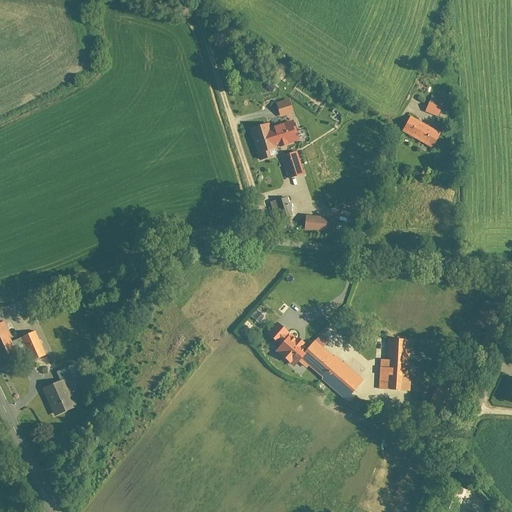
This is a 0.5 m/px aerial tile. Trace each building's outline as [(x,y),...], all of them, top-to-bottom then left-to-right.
[(428,89),(418,108),(432,115),(442,96),(428,89)] [(284,94),(270,99),(275,113),(289,108),(284,94)] [(436,127),(404,111),(394,129),(426,146),(436,127)] [(271,125),(251,131),(255,144),(252,145),(258,164),(278,157),(276,149),(299,142),(293,122),(272,129),(271,125)] [(297,152),(279,159),(286,181),(305,175),(297,152)] [(273,201),(274,215),(291,212),(289,199),(273,201)] [(321,212),(299,210),(298,228),(320,230),(321,212)] [(339,398),(357,376),(318,343),(324,336),(315,328),(304,341),(272,315),(260,330),(272,340),(268,345),(289,362),(294,355),(315,372),(312,376),(339,398)] [(7,323),(0,325),(0,366),(23,356),(7,323)] [(38,332),(20,340),(32,364),(49,356),(38,332)] [(406,334),(381,333),(380,354),(374,354),(373,385),(403,387),(406,334)] [(76,366),(61,372),(65,381),(80,374),(76,366)] [(511,373),(509,373),(500,394),(511,398),(511,373)] [(67,381),(41,393),(54,420),(80,408),(67,381)]
